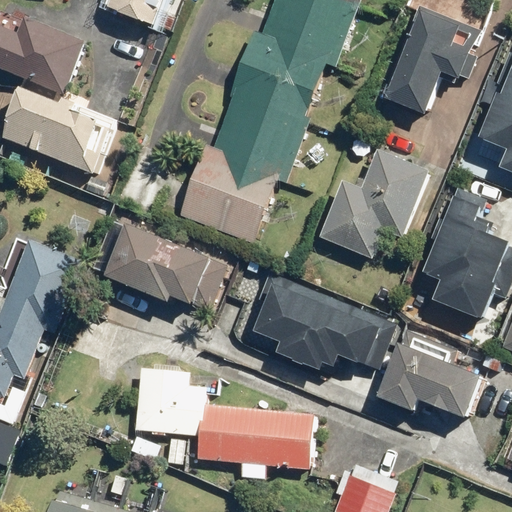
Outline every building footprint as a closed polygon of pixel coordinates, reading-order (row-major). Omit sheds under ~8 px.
[(173,0),(120,0),(115,14),(162,32),(173,0)] [(178,215),(255,244),(278,182),(285,184),(329,63),(337,66),(360,0),(273,0),(262,31),(258,29),(215,148),(204,144),(178,215)] [(486,36),(429,15),(424,30),(417,27),(389,103),(435,120),(451,76),(469,82),(486,36)] [(0,27),(0,70),(70,100),(93,46),(31,20),(24,37),(0,27)] [(511,30),(490,86),(498,89),(479,139),(506,150),(499,168),(511,172),(511,30)] [(70,111),(29,95),(11,141),(101,176),(121,125),(72,106),(70,111)] [(404,240),(432,172),(381,152),(365,190),(344,182),(321,238),(374,259),(385,232),(404,240)] [(485,201),(456,190),(424,272),(442,279),(434,300),(483,319),(493,294),(503,297),(511,274),(511,244),(489,235),(494,224),(478,218),(485,201)] [(233,269),(118,223),(97,276),(177,308),(179,302),(214,316),(233,269)] [(0,396),(8,399),(16,378),(29,383),(48,334),(61,339),(89,265),(34,244),(0,332),(0,396)] [(403,329),(276,276),(265,303),(275,307),(263,336),(289,347),(285,358),(329,376),(332,368),(343,372),(348,360),(373,371),(374,370),(384,374),(403,329)] [(473,424),(490,384),(457,371),(464,353),(412,332),(383,403),(422,419),(427,406),(473,424)] [(140,434),(174,437),(172,466),(190,467),(192,438),(209,439),(211,408),(212,391),(196,389),(197,376),(145,372),(140,434)] [(207,464),(248,467),(247,482),(271,484),(272,469),(317,473),(322,417),(211,408),(209,439),(207,464)] [(0,468),(12,472),(25,433),(0,424),(0,468)] [(166,447),(138,438),(133,454),(161,463),(166,447)] [(339,496),(347,499),(341,511),(393,511),(404,485),(358,468),(355,478),(347,475),(339,496)] [(128,511),(64,494),(59,511),(128,511)]
